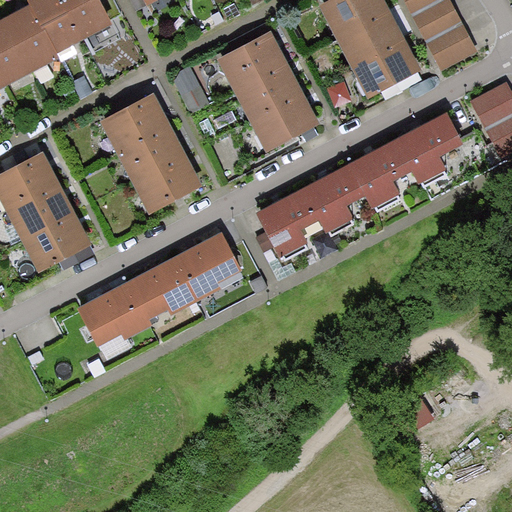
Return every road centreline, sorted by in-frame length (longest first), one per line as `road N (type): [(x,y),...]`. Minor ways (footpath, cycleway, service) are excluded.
road 1 (unclassified): [(0,324),(511,53)]
road 2 (track): [(0,435),(511,164)]
road 3 (track): [(239,511),(397,359),(511,300)]
